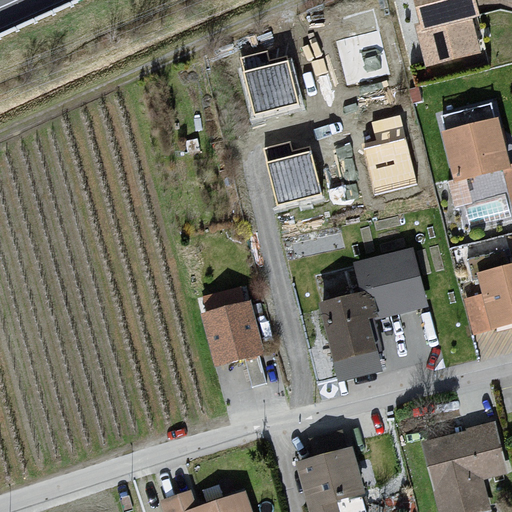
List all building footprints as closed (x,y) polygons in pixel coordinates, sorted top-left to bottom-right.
[(480,0),(417,0),(424,25),(415,27),(422,72),(487,56),(478,25),(485,22),(480,0)] [(333,42),(343,84),(385,74),(375,33),(333,42)] [(238,80),(249,127),(297,116),(286,69),(238,80)] [(511,161),(503,123),(445,136),(459,185),(504,175),(511,205),(511,161)] [(358,155),(367,194),(409,184),(400,145),(358,155)] [(261,170),(271,214),(319,204),(308,159),(261,170)] [(370,290),(378,318),(428,304),(413,248),(352,265),(360,292),(370,290)] [(511,269),(479,277),(481,296),(462,302),(470,336),(511,327),(511,269)] [(247,280),(199,293),(203,307),(251,294),(247,280)] [(360,292),(318,304),(333,359),(375,348),(381,346),(373,319),(378,318),(370,290),(360,292)] [(201,313),(216,365),(264,351),(249,300),(201,313)] [(375,348),(333,359),(340,382),(382,371),(375,348)] [(499,423),(424,438),(440,511),(488,511),(491,511),(482,478),(509,476),(499,423)] [(355,452),(296,464),(309,511),(359,511),(368,509),(355,452)] [(192,493),(161,503),(163,511),(252,511),(247,493),(198,511),(192,493)]
